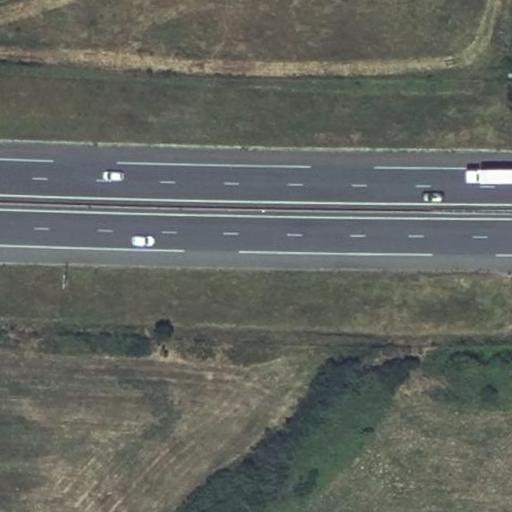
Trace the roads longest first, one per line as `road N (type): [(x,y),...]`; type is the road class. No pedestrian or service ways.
road 1 (trunk): [(511,185),(0,175)]
road 2 (trunk): [(0,226),(511,236)]
